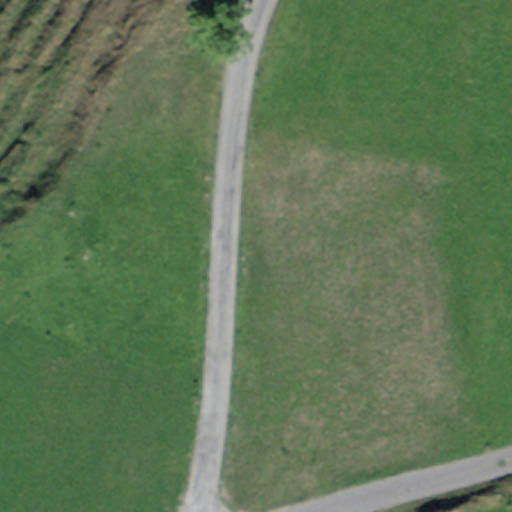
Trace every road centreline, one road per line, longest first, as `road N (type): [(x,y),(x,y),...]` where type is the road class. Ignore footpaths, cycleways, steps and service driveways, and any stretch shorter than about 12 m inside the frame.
road 1 (track): [(257,0),(236,54),(210,511)]
road 2 (track): [(363,511),(511,471)]
